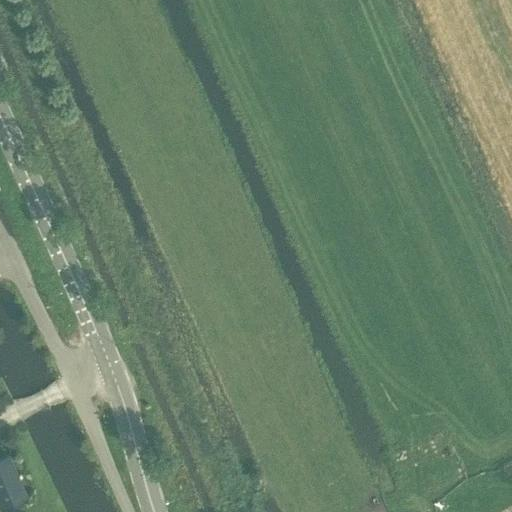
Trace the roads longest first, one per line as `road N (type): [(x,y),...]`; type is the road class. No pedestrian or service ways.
road 1 (secondary): [(108,361),(0,117)]
road 2 (unclassified): [(0,230),(72,382)]
road 3 (secondary): [(153,511),(108,361)]
road 4 (unclassified): [(128,511),(72,382)]
